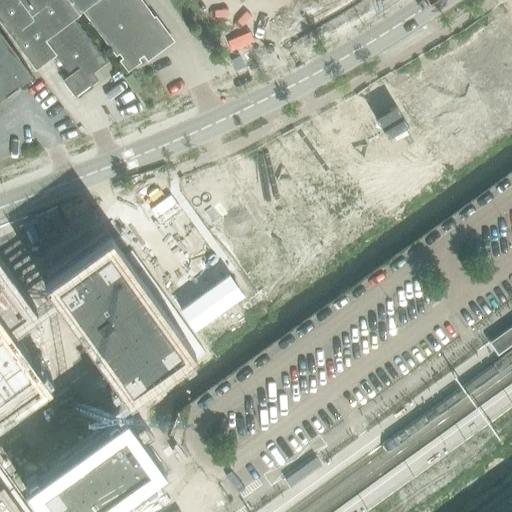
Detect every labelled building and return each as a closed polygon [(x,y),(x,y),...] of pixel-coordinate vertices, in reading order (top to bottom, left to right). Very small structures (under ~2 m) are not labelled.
[(0,0),(0,149),(50,112),(0,44),(0,30),(31,8),(116,122),(203,58),(160,0),(0,0)] [(179,0),(213,40),(233,23),(253,50),(307,9),(300,0),(179,0)] [(287,133),(175,211),(216,266),(468,84),(503,133),(511,126),(511,14),(306,159),(287,133)] [(0,468),(31,511),(99,511),(164,465),(124,409),(204,351),(135,256),(120,268),(109,257),(95,266),(87,272),(73,281),(80,287),(71,294),(64,286),(47,299),(28,274),(10,287),(0,275),(0,468)] [(0,511),(31,511),(0,468),(0,511)]
